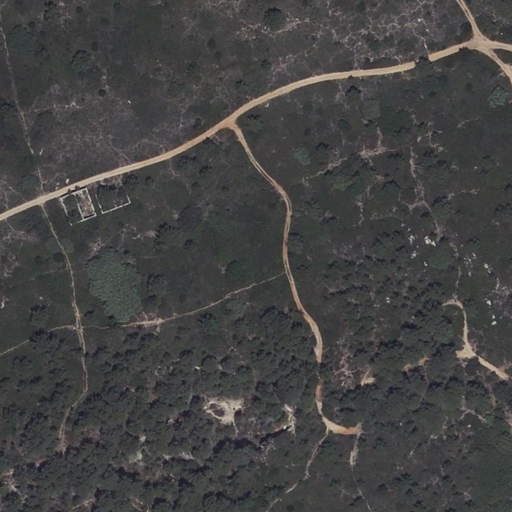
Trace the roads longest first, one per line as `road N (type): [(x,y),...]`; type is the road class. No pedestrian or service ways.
road 1 (track): [(229,118),(288,202),(284,260),(319,346),(318,398),(327,424),(351,429),(365,418),(372,395),(440,352),(466,352),(511,378)]
road 2 (track): [(507,73),(475,44),(408,65),(305,80),(170,151),(45,192),(0,216)]
